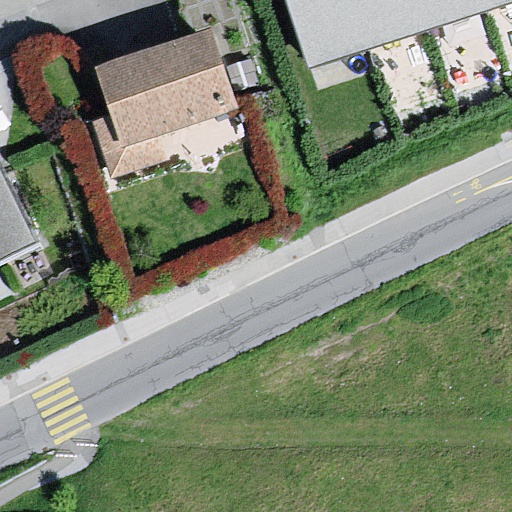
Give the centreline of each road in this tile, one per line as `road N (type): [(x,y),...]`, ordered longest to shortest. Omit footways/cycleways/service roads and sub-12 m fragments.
road 1 (tertiary): [(0,442),(511,196)]
road 2 (track): [(76,436),(97,429),(511,448)]
